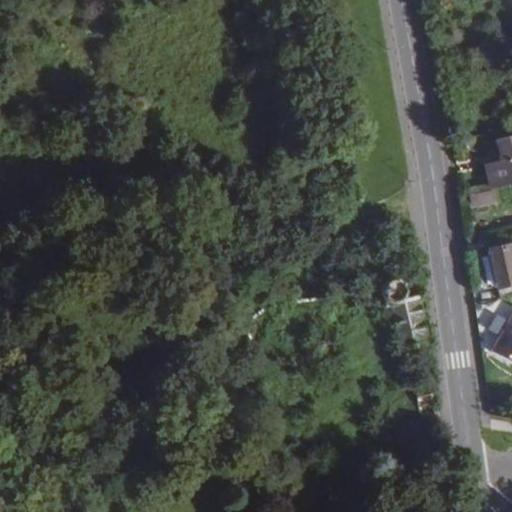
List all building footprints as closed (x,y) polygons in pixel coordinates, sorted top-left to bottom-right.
[(490,191),(511,186),(511,138),(495,142),(499,164),(484,167),(490,191)] [(466,209),(491,203),(487,189),(463,195),(466,209)] [(511,247),(486,254),(494,292),(496,292),(499,301),(511,298),(511,247)] [(382,271),(377,272),(400,351),(403,350),(407,349),(409,359),(422,356),(418,344),(426,342),(418,300),(406,303),(400,280),(394,281),(389,269),(382,271)] [(511,316),(490,354),(511,366),(511,316)] [(432,404),(427,384),(415,387),(421,408),(432,404)]
